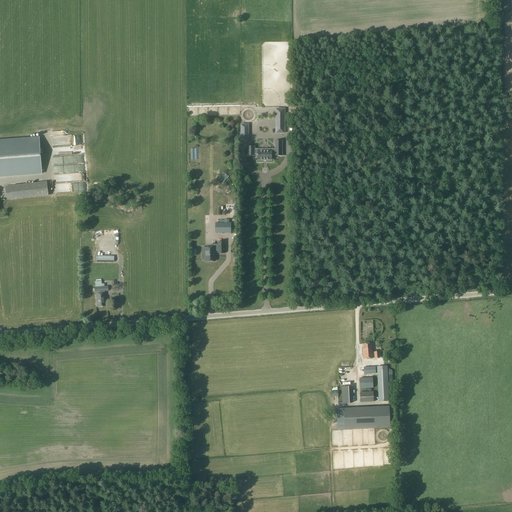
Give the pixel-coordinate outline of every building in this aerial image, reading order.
[(284,133),(284,109),(276,109),(276,133),(284,133)] [(0,138),(0,176),(42,173),(40,136),(0,138)] [(282,155),(282,141),(275,141),(275,151),(272,151),(267,151),(267,149),(263,149),(263,151),(258,151),(254,151),(254,146),(248,146),(248,155),(254,155),(254,154),(258,154),(258,159),(272,159),(272,154),(275,154),(275,155),(282,155)] [(195,155),(195,180),(208,180),(208,155),(195,155)] [(61,167),(76,167),(76,159),(52,160),(52,171),(61,170),(61,167)] [(8,199),(49,194),(47,181),(7,186),(8,199)] [(231,223),(216,223),(216,233),(231,233),(231,223)] [(204,260),(204,261),(215,261),(215,252),(218,252),(218,253),(224,253),(224,242),(218,242),(218,245),(210,245),(210,248),(204,248),(204,260)] [(102,287),(95,287),(96,292),(100,292),(100,294),(96,295),(97,307),(106,306),(105,294),(104,294),(104,291),(108,291),(108,286),(102,287)] [(372,343),(363,344),(364,356),(363,356),(363,359),(373,358),(375,358),(375,352),(373,352),(372,343)] [(379,401),(389,401),(387,367),(377,367),(379,401)] [(360,388),(373,388),(373,378),(372,378),(369,378),(359,379),(360,388)] [(342,403),(352,402),(351,387),(342,387),(342,403)] [(360,402),(374,402),(374,392),(360,393),(360,402)] [(389,407),(344,409),(345,428),(390,426),(389,407)]
